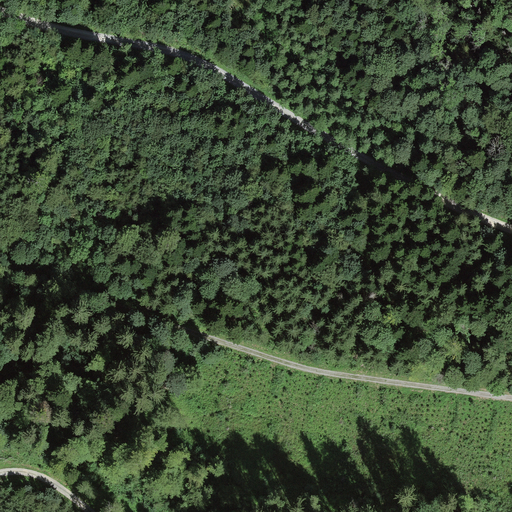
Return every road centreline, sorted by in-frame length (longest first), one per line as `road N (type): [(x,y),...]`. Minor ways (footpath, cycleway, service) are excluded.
road 1 (track): [(0,12),(207,64),(343,149),(511,227)]
road 2 (track): [(0,262),(308,369),(511,398)]
